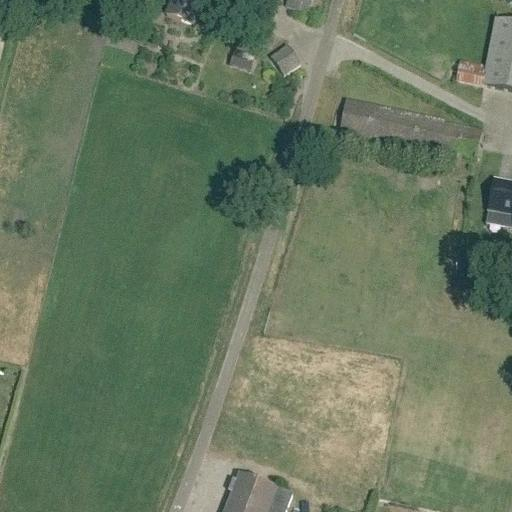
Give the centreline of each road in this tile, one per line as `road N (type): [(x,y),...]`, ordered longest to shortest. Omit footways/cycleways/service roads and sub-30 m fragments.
road 1 (unclassified): [(174,511),(280,200),(336,0)]
road 2 (unknown): [(325,37),(511,132)]
